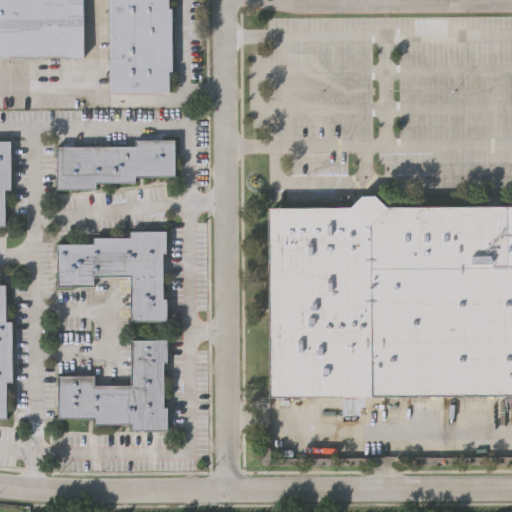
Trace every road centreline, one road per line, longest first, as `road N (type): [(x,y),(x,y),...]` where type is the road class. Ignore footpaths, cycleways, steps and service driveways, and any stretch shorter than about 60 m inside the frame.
road 1 (tertiary): [(0,488),(511,489)]
road 2 (tertiary): [(230,491),(225,0)]
road 3 (tertiary): [(511,5),(242,0)]
